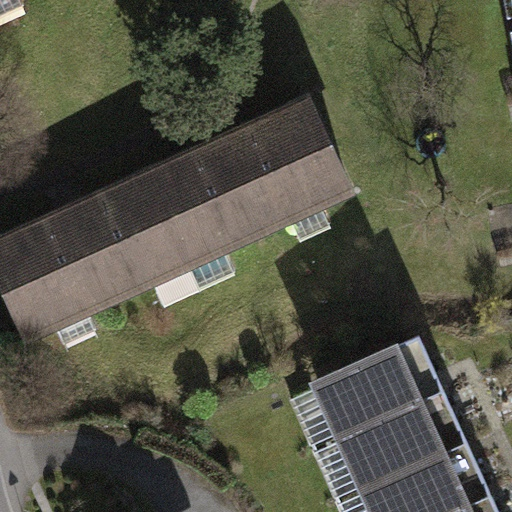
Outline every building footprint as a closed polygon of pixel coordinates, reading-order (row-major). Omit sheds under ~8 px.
[(311,105),(151,177),(197,277),(356,205),(311,105)] [(151,177),(0,243),(0,292),(26,352),(197,277),(151,177)] [(415,327),(307,378),(331,429),(439,380),(415,327)] [(463,433),(439,380),(331,429),(354,482),(463,433)] [(427,511),(487,485),(463,433),(354,482),(367,511),(427,511)] [(500,511),(487,485),(427,511),(500,511)]
